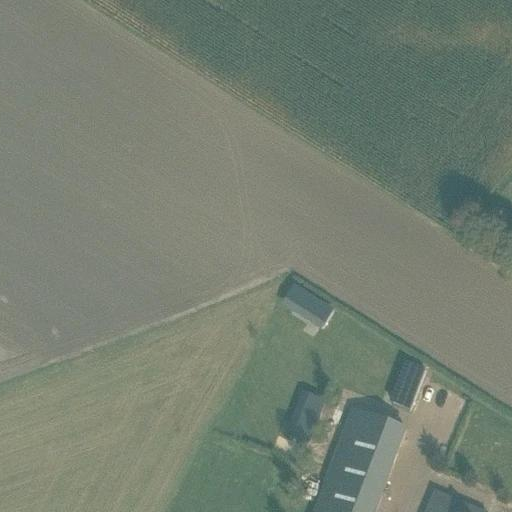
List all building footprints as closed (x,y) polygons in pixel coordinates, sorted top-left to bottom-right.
[(282,307),(322,331),(335,311),(295,286),(282,307)] [(408,365),(394,402),(393,406),(409,412),(410,409),(425,371),(408,365)] [(307,446),(324,402),(305,395),(288,439),(307,446)] [(355,410),(346,431),(359,436),(399,452),(407,430),(367,415),(355,410)] [(332,511),(375,511),(399,452),(359,436),(346,431),(317,506),(331,511),(332,511)]
